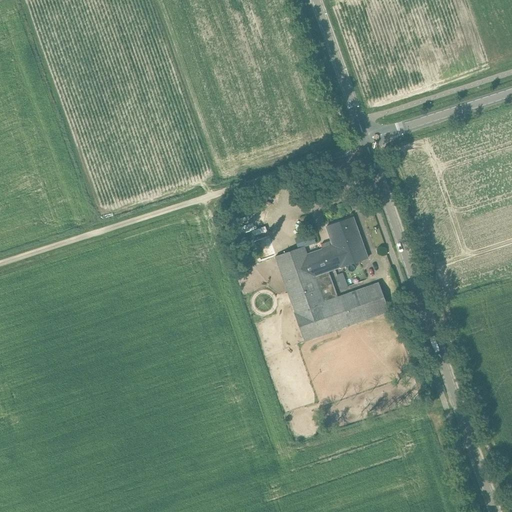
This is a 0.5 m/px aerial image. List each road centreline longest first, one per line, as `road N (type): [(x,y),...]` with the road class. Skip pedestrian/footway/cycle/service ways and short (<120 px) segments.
road 1 (unclassified): [(495,511),(365,140)]
road 2 (unclassified): [(365,140),(0,264)]
road 3 (unclassified): [(365,140),(511,92)]
road 4 (unclassified): [(365,140),(315,0)]
